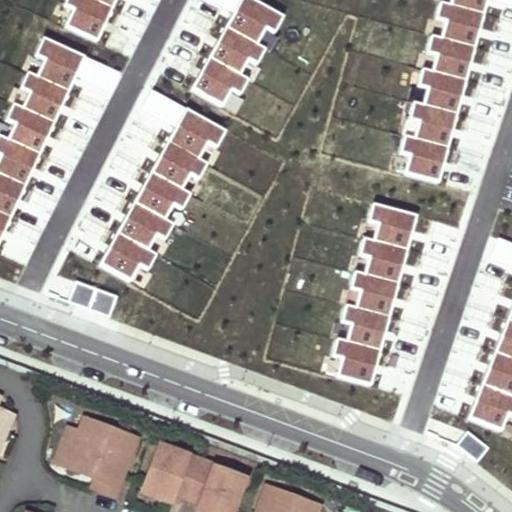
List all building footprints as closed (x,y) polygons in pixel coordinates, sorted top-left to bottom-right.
[(65,0),(62,7),(71,11),(64,28),(96,42),(114,0),(65,0)] [(282,18),(250,0),(208,0),(233,13),(190,90),(220,108),(230,92),(238,96),(247,81),(238,76),(247,61),(255,66),(264,51),(255,46),(264,30),(273,35),(282,18)] [(511,0),(449,0),(448,6),(439,4),(434,20),(444,23),(439,40),(430,37),(425,54),(435,56),(430,73),(421,70),(416,87),(426,90),(421,107),(411,104),(407,120),(417,123),(413,140),(403,137),(398,154),(408,157),(403,174),(436,184),(485,0),(491,0),(511,5),(511,0)] [(118,74),(41,40),(33,57),(43,61),(35,77),(26,73),(19,89),(28,94),(21,109),(12,105),(4,121),(13,125),(6,140),(0,137),(0,238),(74,76),(109,93),(118,74)] [(224,132),(150,92),(141,109),(175,128),(97,266),(129,283),(138,267),(146,272),(155,256),(146,251),(155,236),(163,241),(172,226),(163,221),(171,206),(180,211),(189,195),(180,190),(188,176),(197,181),(206,165),(197,160),(206,144),(214,149),(224,132)] [(415,217),(371,206),(366,223),(376,225),(372,242),(362,240),(358,257),(367,259),(363,276),(353,273),(349,290),(359,293),(354,309),(344,306),(340,323),(350,326),(345,343),(335,340),(331,357),(340,359),(335,377),(369,386),(415,217)] [(511,245),(498,240),(491,259),(511,267),(511,308),(467,419),(500,432),(507,415),(511,417),(511,245)] [(10,419),(0,414),(0,431),(4,433),(10,419)] [(115,497),(136,439),(86,420),(81,433),(78,431),(68,456),(72,458),(68,469),(96,480),(103,482),(99,491),(115,497)] [(68,456),(78,431),(68,428),(55,465),(68,469),(72,458),(68,456)] [(160,447),(143,492),(172,502),(175,494),(177,488),(205,498),(203,504),(199,511),(231,511),(244,478),(232,474),(216,468),(215,472),(186,461),(188,457),(171,451),(160,447)] [(173,448),(171,451),(188,457),(186,461),(215,472),(216,468),(232,474),(234,471),(173,448)] [(103,482),(96,480),(92,488),(99,491),(103,482)] [(315,511),(318,505),(268,487),(258,511),(315,511)] [(177,488),(175,494),(203,504),(205,498),(177,488)]
